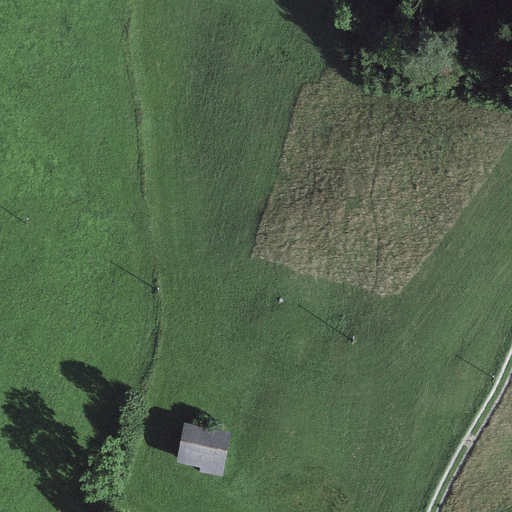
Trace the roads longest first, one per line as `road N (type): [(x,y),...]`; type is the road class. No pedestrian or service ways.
road 1 (track): [(432,511),(511,357)]
road 2 (track): [(0,390),(88,511)]
